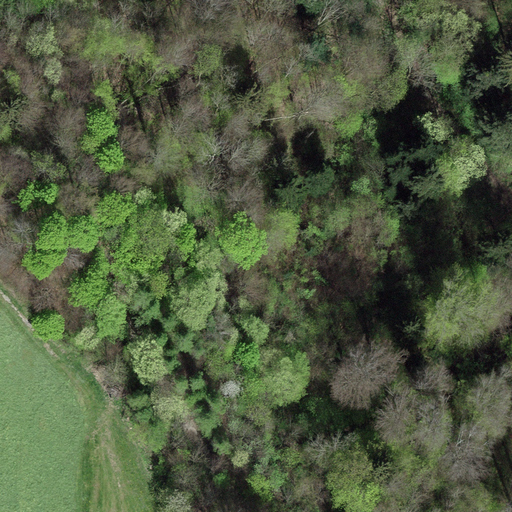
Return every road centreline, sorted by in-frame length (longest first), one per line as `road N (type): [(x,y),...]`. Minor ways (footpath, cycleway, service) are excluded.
road 1 (track): [(0,40),(31,101),(68,214),(101,284),(126,311)]
road 2 (track): [(511,203),(424,88),(396,0)]
road 3 (track): [(82,511),(99,404),(101,284)]
